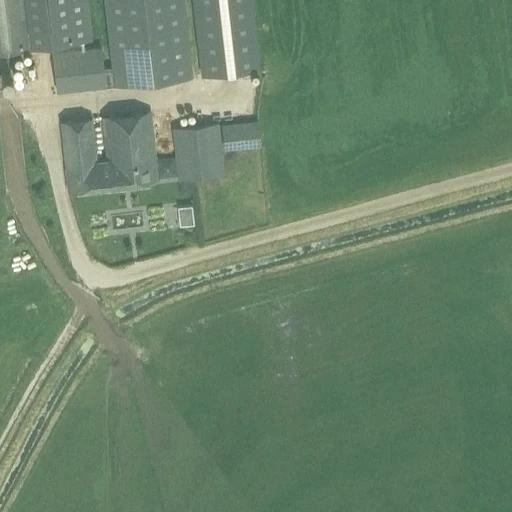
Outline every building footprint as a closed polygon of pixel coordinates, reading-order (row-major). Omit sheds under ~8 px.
[(0,0),(0,42),(30,40),(26,0),(0,0)] [(56,0),(59,35),(97,33),(96,22),(89,22),(87,0),(56,0)] [(105,0),(114,77),(114,85),(192,76),(183,0),(105,0)] [(203,0),(213,70),(242,67),(240,58),(260,56),(252,0),(203,0)] [(106,49),(62,48),(62,90),(105,90),(106,49)] [(97,158),(93,118),(61,121),(68,191),(158,181),(151,112),(102,117),(107,157),(97,158)] [(227,170),(225,142),(207,143),(205,122),(179,125),(184,174),(227,170)] [(230,130),(231,147),(265,145),(264,128),(230,130)] [(180,225),(193,223),(192,206),(178,207),(180,225)]
